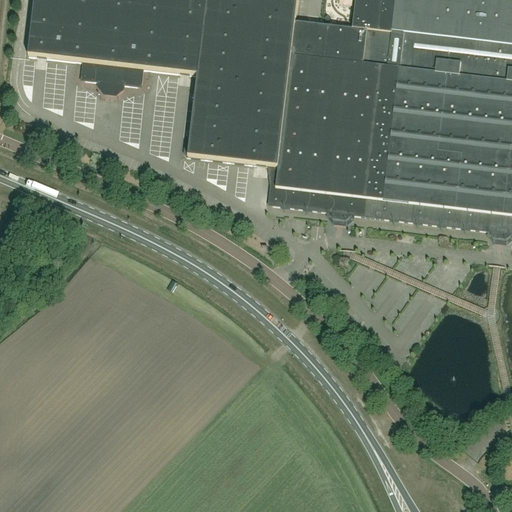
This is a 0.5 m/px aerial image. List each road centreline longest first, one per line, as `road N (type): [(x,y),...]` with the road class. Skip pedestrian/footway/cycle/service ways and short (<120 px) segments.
road 1 (unclassified): [(491,511),(475,484),(411,433),(279,285),(196,227),(0,137)]
road 2 (primary): [(380,463),(320,374),(237,295),(130,232),(0,176)]
